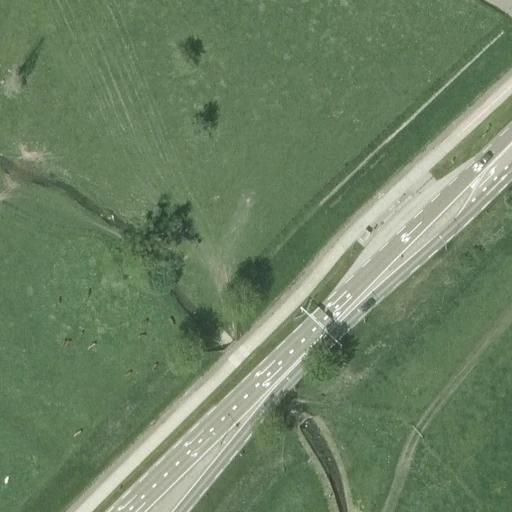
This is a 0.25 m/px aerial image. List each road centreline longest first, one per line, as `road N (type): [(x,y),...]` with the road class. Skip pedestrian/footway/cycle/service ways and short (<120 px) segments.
road 1 (primary): [(511,133),(127,511)]
road 2 (primary): [(179,511),(302,368),(511,170)]
